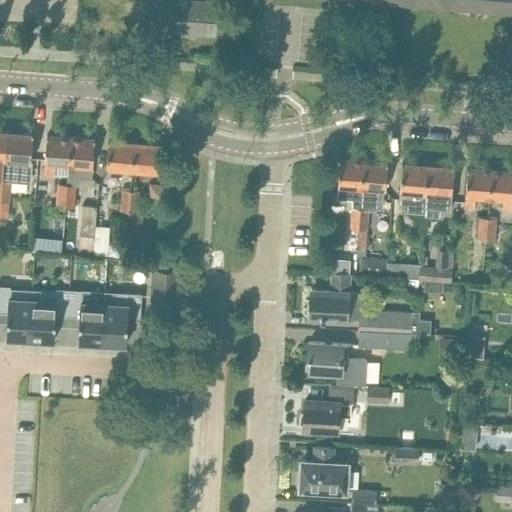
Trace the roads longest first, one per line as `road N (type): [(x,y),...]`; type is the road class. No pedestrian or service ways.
road 1 (residential): [(0,491),(7,378),(30,364),(215,373)]
road 2 (tertiary): [(0,83),(104,90),(217,131),(271,138)]
road 3 (tertiary): [(271,138),(379,114),(511,123)]
road 4 (residential): [(253,511),(266,282)]
road 5 (unclassified): [(266,282),(271,138)]
road 6 (unclassified): [(207,511),(215,373)]
road 7 (unclassified): [(215,373),(222,287),(266,282)]
